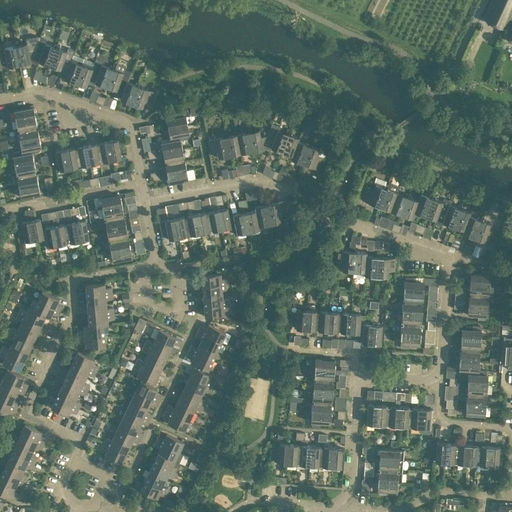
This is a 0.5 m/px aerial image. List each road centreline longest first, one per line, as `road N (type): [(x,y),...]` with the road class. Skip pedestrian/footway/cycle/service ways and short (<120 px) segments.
road 1 (residential): [(74,461),(76,443),(27,410),(74,310),(71,279),(143,268)]
road 2 (residential): [(406,242),(256,178),(145,200)]
road 3 (residential): [(0,103),(51,96),(128,126),(141,183)]
road 4 (residential): [(436,374),(451,252),(406,242)]
road 5 (residential): [(0,210),(141,183)]
road 6 (residential): [(375,505),(400,508),(438,491),(511,495)]
road 7 (residential): [(158,268),(175,267),(178,314),(146,299),(143,268)]
road 8 (residential): [(339,502),(349,487),(361,381)]
